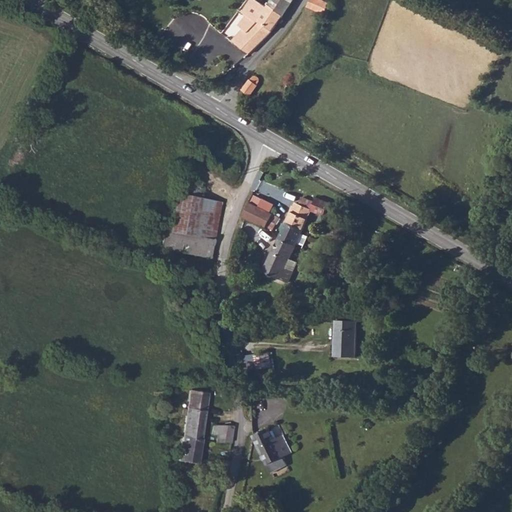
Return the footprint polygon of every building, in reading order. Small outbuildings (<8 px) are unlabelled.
[(271,0),(268,4),(282,16),(293,0),(271,0)] [(330,4),(320,0),(309,0),(306,6),(326,14),(330,4)] [(231,39),(250,54),(271,31),(282,16),(268,4),(256,21),(257,23),(246,36),(239,31),(231,39)] [(257,85),(250,80),(243,90),(250,95),(257,85)] [(184,196),(198,199),(201,182),(186,179),(185,181),(184,196)] [(179,180),(176,195),(184,196),(185,181),(179,180)] [(170,232),(213,239),(219,203),(198,199),(184,196),(176,195),(170,232)] [(311,209),(312,210),(324,215),(330,203),(318,197),(315,202),(311,209)] [(305,198),(301,205),(311,209),(315,202),(305,198)] [(272,214),(248,202),(242,215),(265,228),(267,223),(272,214)] [(286,223),(303,230),(312,210),(311,209),(301,205),(296,202),(286,223)] [(278,217),(272,214),(267,223),(274,226),(278,217)] [(295,248),(303,230),(286,223),(279,239),(295,248)] [(210,258),(213,239),(170,232),(165,231),(161,249),(210,258)] [(287,282),(292,272),(297,262),(290,258),(295,248),(279,239),(264,271),(283,281),(287,282)] [(354,358),(356,322),(335,321),(334,343),(335,345),(334,357),(354,358)] [(278,349),(269,351),(272,367),(282,365),(278,349)] [(272,367),(269,351),(253,354),(257,378),(273,376),(272,367)] [(187,403),(205,405),(207,392),(189,390),(187,403)] [(183,436),(201,439),(205,405),(187,403),(183,436)] [(267,465),(283,457),(279,449),(270,430),(272,429),(269,422),(266,423),(264,419),(251,427),(267,465)] [(216,442),(229,443),(232,426),(211,425),(210,435),(215,435),(215,442),(216,442)] [(272,429),(270,430),(279,449),(288,444),(278,426),(272,429)] [(197,465),(201,439),(183,436),(179,462),(197,465)] [(169,472),(167,480),(182,483),(184,475),(169,472)]
